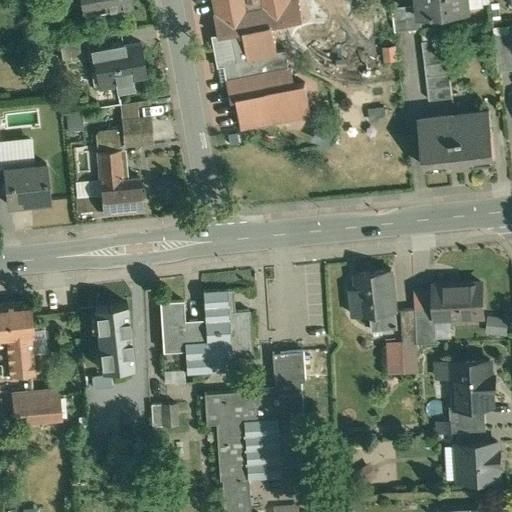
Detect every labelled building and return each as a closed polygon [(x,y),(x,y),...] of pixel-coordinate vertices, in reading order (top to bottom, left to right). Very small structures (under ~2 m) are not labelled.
[(82,0),(83,6),(106,2),(107,10),(135,5),(133,0),(82,0)] [(215,0),(218,13),(215,14),(219,34),(229,31),(243,29),(249,57),(274,52),(279,51),(274,24),(304,18),(300,0),(215,0)] [(467,0),(419,0),(420,4),(422,16),(469,11),(467,0)] [(420,4),(407,5),(410,29),(423,27),(422,16),(420,4)] [(407,5),(394,6),(397,30),(410,29),(407,5)] [(446,27),(424,29),(426,40),(447,38),(446,27)] [(243,29),(229,31),(235,62),(222,64),(228,94),(235,93),(241,128),(314,114),(308,80),(296,82),(293,68),(278,71),(274,52),(249,57),(243,29)] [(511,34),(496,36),(499,69),(511,67),(511,34)] [(89,35),(60,39),(64,59),(93,54),(89,35)] [(447,38),(426,40),(427,52),(449,49),(447,38)] [(141,40),(94,49),(101,84),(118,81),(120,89),(136,86),(134,74),(147,71),(141,40)] [(449,49),(427,52),(428,63),(450,61),(449,49)] [(450,61),(428,63),(429,75),(451,73),(450,61)] [(451,73),(429,75),(431,87),(453,85),(451,73)] [(453,85),(431,87),(432,99),(454,97),(453,85)] [(144,99),(114,101),(117,144),(147,142),(144,99)] [(491,110),(456,114),(461,161),(471,160),(471,164),(473,164),(473,156),(495,153),(495,158),(497,158),(491,110)] [(456,114),(421,118),(427,167),(449,164),(450,166),(452,166),(452,162),(461,161),(456,114)] [(115,145),(114,127),(90,128),(91,147),(115,145)] [(123,148),(98,151),(101,180),(126,177),(123,148)] [(47,162),(4,167),(8,203),(51,199),(47,162)] [(126,177),(101,180),(105,212),(144,208),(141,176),(126,177)] [(393,268),(356,272),(358,287),(351,288),(354,314),(373,312),(398,309),(393,268)] [(483,282),(435,284),(436,305),(437,316),(438,316),(452,315),(456,322),(466,321),(470,315),(484,314),(483,282)] [(229,288),(204,290),(206,317),(208,341),(209,341),(230,340),(232,359),(234,359),(255,357),(251,309),(230,310),(229,288)] [(133,295),(101,298),(105,333),(137,330),(133,295)] [(31,300),(0,303),(0,340),(7,339),(11,373),(36,370),(32,336),(34,336),(31,300)] [(187,319),(184,300),(161,301),(165,351),(186,349),(188,371),(212,369),(209,341),(208,341),(206,317),(187,319)] [(436,305),(416,307),(418,338),(418,339),(418,343),(439,342),(438,316),(437,316),(436,305)] [(418,338),(416,307),(402,307),(404,340),(418,338)] [(398,309),(373,312),(375,328),(399,325),(398,309)] [(482,332),(503,333),(503,316),(483,315),(482,332)] [(139,350),(114,353),(116,367),(149,363),(148,336),(138,337),(139,350)] [(230,340),(209,341),(212,369),(233,367),(234,359),(232,359),(230,340)] [(276,386),(206,392),(208,421),(217,421),(220,477),(222,477),(225,511),(251,510),(248,476),(309,471),(308,458),(310,458),(309,454),(308,454),(304,379),(308,379),(307,349),(274,351),(276,386)] [(491,359),(455,361),(456,374),(450,377),(451,388),(456,391),(457,404),(457,405),(486,404),(493,403),(492,389),(496,389),(496,373),(492,373),(491,359)] [(83,374),(84,384),(108,383),(107,372),(83,374)] [(60,388),(12,392),(15,423),(63,418),(60,388)] [(164,403),(153,404),(154,426),(166,425),(164,403)] [(487,429),(486,404),(457,405),(457,404),(451,404),(452,431),(471,430),(487,429)] [(471,430),(459,431),(460,442),(472,442),(471,430)] [(460,442),(459,442),(460,461),(466,466),(467,479),(501,477),(500,463),(502,463),(501,450),(499,450),(499,440),(472,442),(460,442)]
